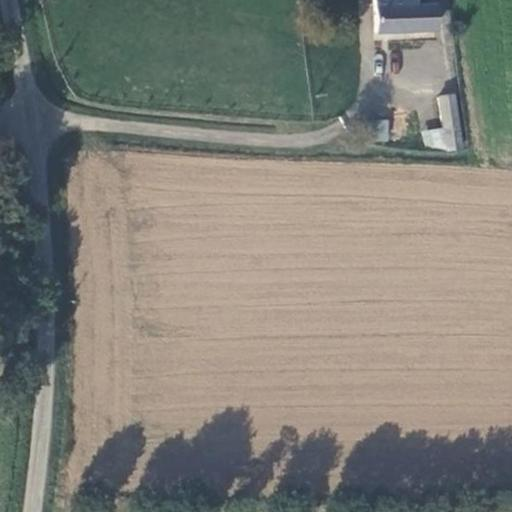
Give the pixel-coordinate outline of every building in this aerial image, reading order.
[(416,10),(414,0),(371,0),(373,37),(436,34),(433,9),(416,10)] [(405,71),(408,106),(423,106),(420,70),(405,71)] [(339,94),(347,117),(367,111),(383,106),(389,104),(380,84),(354,93),(352,89),(339,94)] [(457,94),(438,95),(440,128),(422,130),(423,150),(461,148),(457,94)] [(383,114),(383,106),(367,111),(370,118),(383,114)] [(425,123),(423,106),(408,106),(409,122),(425,123)] [(375,140),(388,140),(388,119),(375,119),(375,140)]
